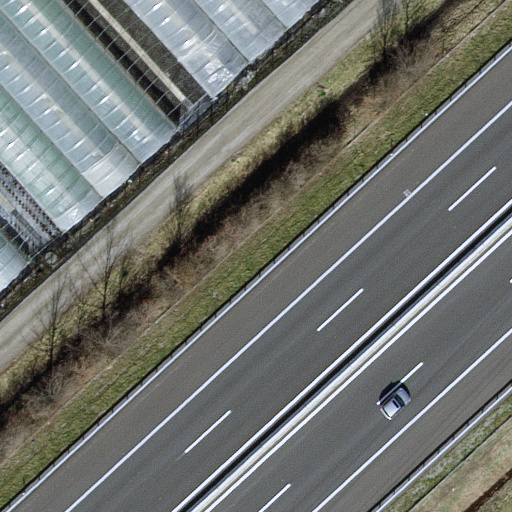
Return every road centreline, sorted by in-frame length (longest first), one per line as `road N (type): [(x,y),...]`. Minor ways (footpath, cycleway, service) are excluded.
road 1 (motorway): [(511,150),(118,511)]
road 2 (track): [(370,0),(0,338)]
road 3 (motorway): [(260,511),(511,281)]
